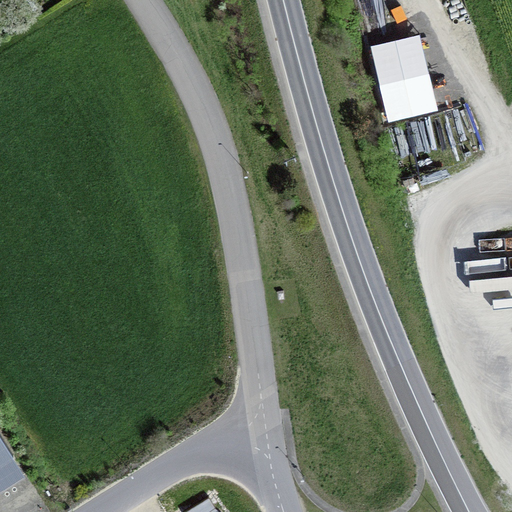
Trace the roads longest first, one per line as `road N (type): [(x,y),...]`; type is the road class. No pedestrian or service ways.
road 1 (secondary): [(283,0),(356,253),(469,511)]
road 2 (unclassified): [(142,0),(218,150),(266,433)]
road 3 (unclassified): [(266,433),(177,464),(98,511)]
road 4 (track): [(511,186),(454,198),(440,266)]
